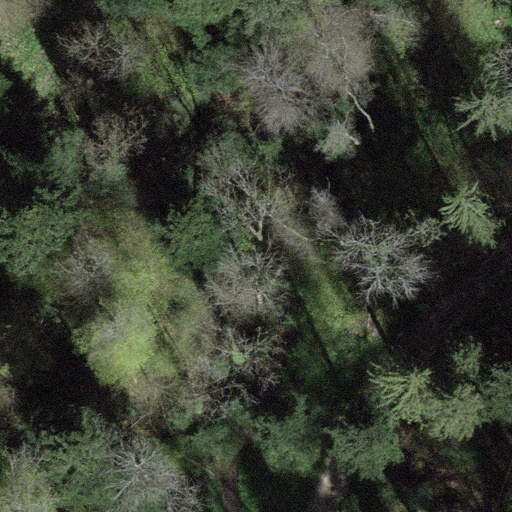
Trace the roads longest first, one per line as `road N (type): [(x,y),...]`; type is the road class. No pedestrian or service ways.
road 1 (track): [(344,511),(511,270)]
road 2 (track): [(0,162),(84,0)]
